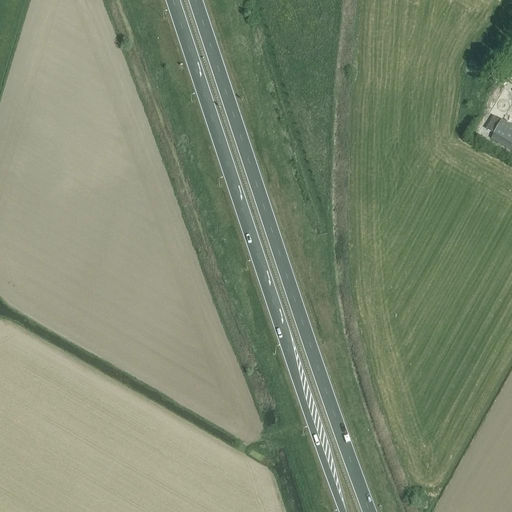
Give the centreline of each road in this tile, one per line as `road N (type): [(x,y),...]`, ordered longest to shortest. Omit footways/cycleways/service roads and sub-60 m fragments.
road 1 (trunk): [(370,511),(194,0)]
road 2 (trunk): [(172,0),(342,511)]
